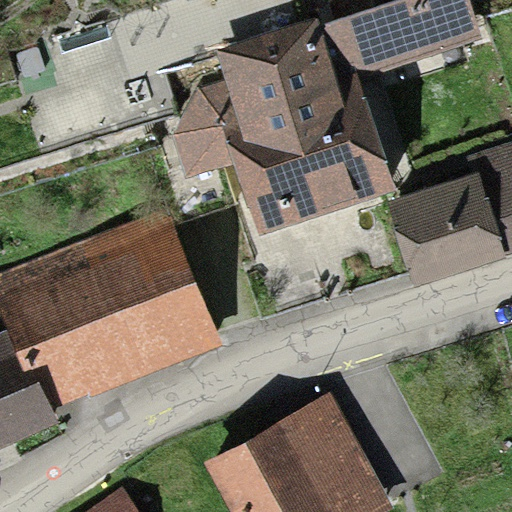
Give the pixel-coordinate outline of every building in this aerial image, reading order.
[(234,90),(202,101),(182,147),(185,156),(151,168),(171,224),(228,205),(221,185),(245,177),(266,237),(391,194),(349,75),(330,82),(314,37),(226,68),(234,90)] [(511,167),(382,209),(407,286),(511,252),(511,167)] [(0,304),(16,340),(53,421),(225,342),(171,224),(0,302),(0,304)] [(16,340),(0,346),(0,464),(61,437),(53,421),(16,340)] [(218,476),(237,511),(325,511),(288,440),(218,476)]
